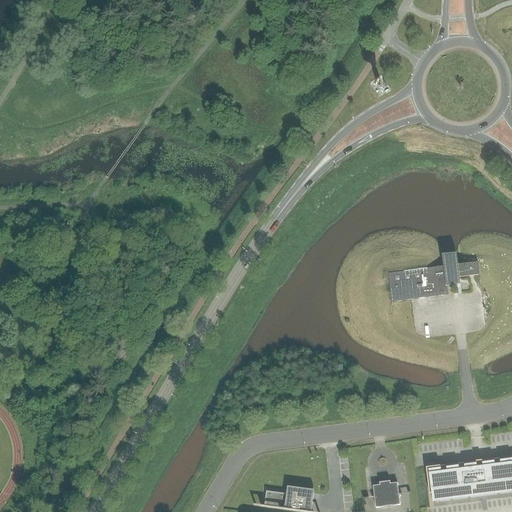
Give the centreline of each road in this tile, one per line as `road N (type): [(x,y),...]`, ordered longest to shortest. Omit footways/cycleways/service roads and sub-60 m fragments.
road 1 (secondary): [(93,511),(262,236),(328,156)]
road 2 (unclassified): [(206,511),(253,445),(511,407)]
road 3 (primary): [(456,6),(388,112)]
